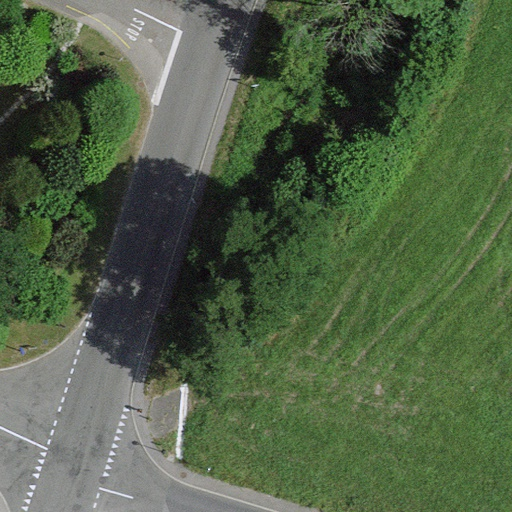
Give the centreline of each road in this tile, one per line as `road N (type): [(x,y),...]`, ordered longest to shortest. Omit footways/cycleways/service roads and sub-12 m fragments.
road 1 (tertiary): [(229,0),(74,471)]
road 2 (residential): [(204,511),(74,471)]
